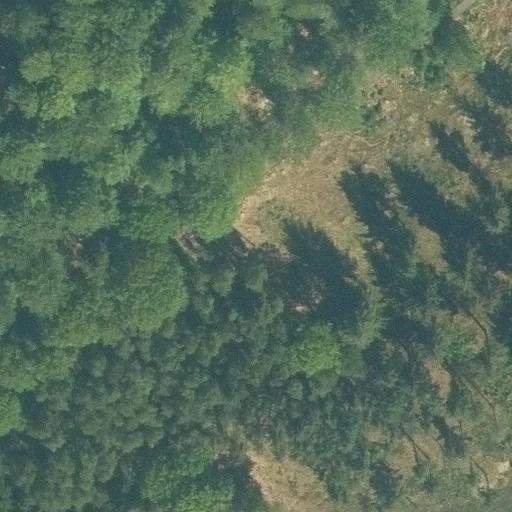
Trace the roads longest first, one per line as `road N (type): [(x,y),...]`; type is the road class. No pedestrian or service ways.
road 1 (track): [(0,317),(401,0)]
road 2 (track): [(250,511),(0,352)]
